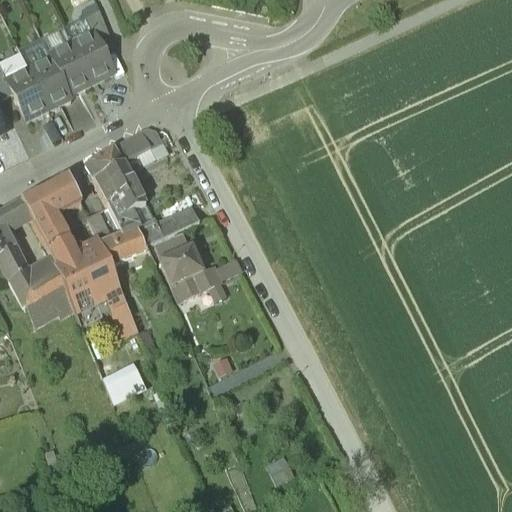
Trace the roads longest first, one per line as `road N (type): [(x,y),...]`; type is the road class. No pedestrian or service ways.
road 1 (residential): [(163,171),(337,511)]
road 2 (unclassified): [(511,9),(407,42),(321,43)]
road 3 (residential): [(201,154),(295,113),(320,83),(321,43)]
road 4 (residential): [(149,178),(0,249)]
road 5 (residential): [(321,43),(303,83),(275,104),(199,98)]
road 6 (unclassified): [(321,43),(245,31),(175,0)]
road 7 (residential): [(199,98),(165,91),(140,103),(132,123),(149,178)]
